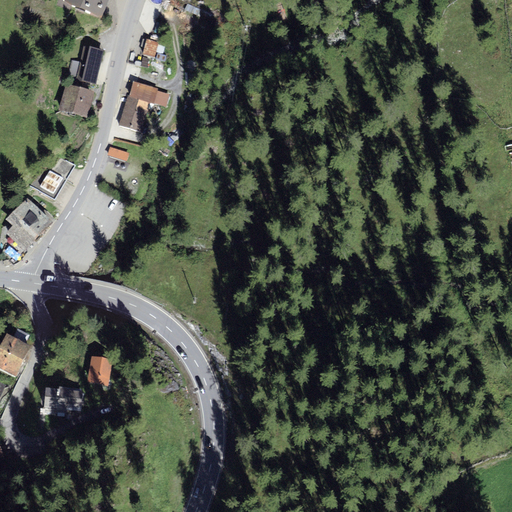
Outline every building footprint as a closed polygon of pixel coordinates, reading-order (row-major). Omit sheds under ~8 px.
[(105,21),(113,0),(63,0),(63,1),(75,10),(105,21)] [(161,44),(147,42),(144,60),(167,64),(168,58),(165,57),(166,48),(160,47),(161,44)] [(99,86),(106,55),(86,50),(78,81),(99,86)] [(159,92),(135,85),(131,99),(151,105),(155,106),(159,92)] [(90,122),(97,96),(70,89),(63,115),(90,122)] [(142,136),(151,105),(131,99),(128,98),(120,129),(142,136)] [(130,156),(112,150),(109,159),(127,165),(130,156)] [(56,204),(77,169),(52,155),(32,189),(56,204)] [(55,228),(29,203),(8,225),(16,232),(11,237),(29,255),(55,228)] [(30,350),(7,339),(0,352),(0,372),(16,380),(30,350)] [(114,364),(95,361),(90,386),(110,389),(114,364)] [(59,393),(45,392),(45,411),(66,412),(66,409),(82,410),(82,394),(68,393),(68,390),(59,390),(59,393)] [(0,474),(8,472),(1,449),(0,448),(0,474)]
